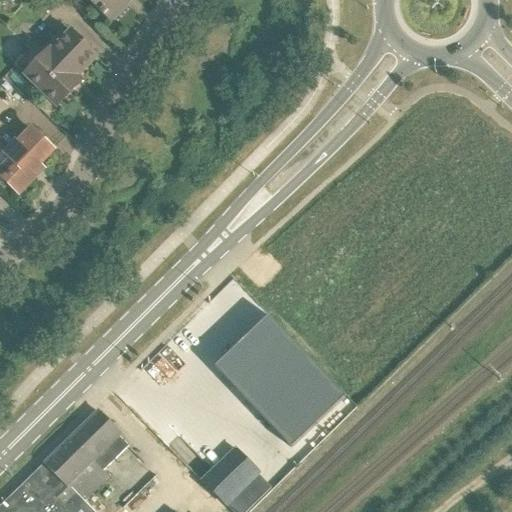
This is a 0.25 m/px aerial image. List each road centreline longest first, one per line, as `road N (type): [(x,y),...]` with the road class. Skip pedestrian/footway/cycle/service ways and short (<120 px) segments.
road 1 (residential): [(183,0),(146,52),(60,214),(0,261)]
road 2 (secondary): [(0,454),(208,251)]
road 3 (secondary): [(208,251),(351,128),(416,53)]
road 4 (secondary): [(393,34),(208,251)]
